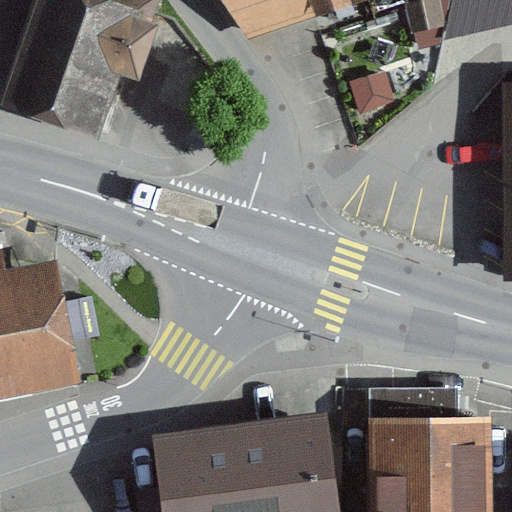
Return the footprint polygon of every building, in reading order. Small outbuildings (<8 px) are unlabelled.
[(157,0),(52,0),(19,97),(90,119),(109,62),(134,70),(157,0)] [(223,0),(236,19),(291,0),(223,0)] [(425,0),(411,3),(416,28),(438,24),(433,0),(425,0)] [(0,376),(73,363),(57,279),(6,289),(0,254),(0,376)] [(372,434),(365,434),(367,511),(469,511),(467,390),(371,391),(372,434)] [(325,511),(315,435),(197,451),(195,436),(136,446),(144,511),(325,511)]
